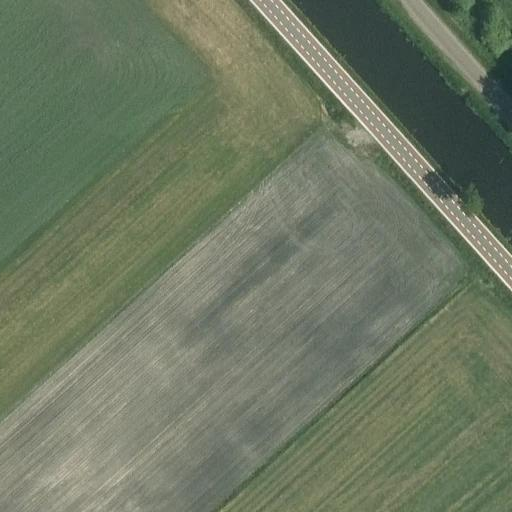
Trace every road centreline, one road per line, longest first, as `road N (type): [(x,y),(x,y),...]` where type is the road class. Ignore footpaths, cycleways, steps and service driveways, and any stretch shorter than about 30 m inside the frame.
road 1 (tertiary): [(511,277),(262,0)]
road 2 (unclassified): [(511,112),(411,0)]
